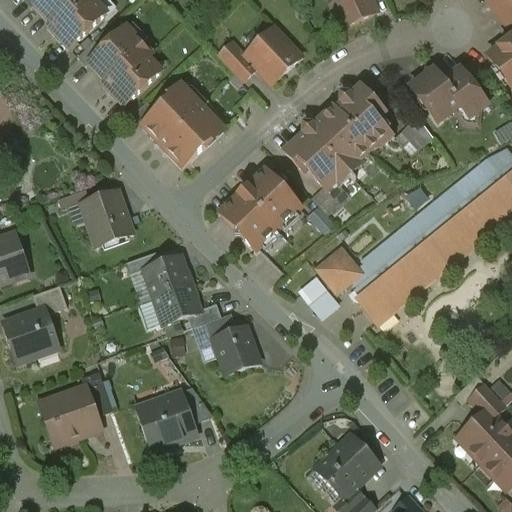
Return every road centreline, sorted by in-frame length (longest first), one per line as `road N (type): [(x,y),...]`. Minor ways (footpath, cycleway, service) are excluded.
road 1 (residential): [(173,208),(345,64),(451,30)]
road 2 (residential): [(0,23),(173,208)]
road 3 (residential): [(173,208),(330,377)]
road 4 (residential): [(18,494),(206,473)]
road 5 (residential): [(330,377),(458,511)]
road 6 (residential): [(206,473),(275,435),(330,377)]
